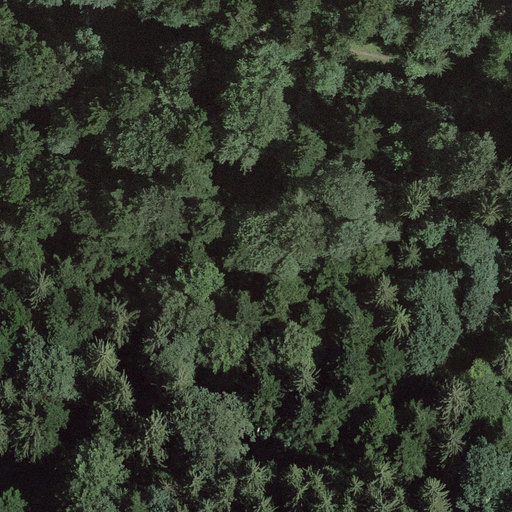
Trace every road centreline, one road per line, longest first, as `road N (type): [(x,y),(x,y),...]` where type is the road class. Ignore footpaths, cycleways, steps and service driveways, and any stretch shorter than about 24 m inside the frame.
road 1 (track): [(458,511),(375,479),(305,473),(0,494)]
road 2 (track): [(501,0),(502,17),(473,47),(421,63),(142,0)]
